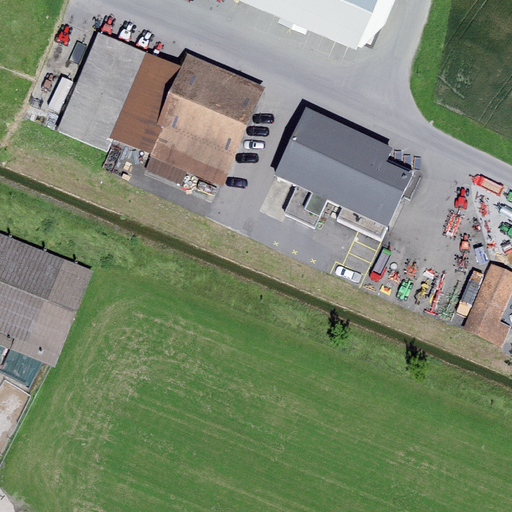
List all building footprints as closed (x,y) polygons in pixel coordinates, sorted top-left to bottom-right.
[(256,0),(364,42),(380,0),(256,0)] [(103,41),(60,142),(112,163),(118,148),(229,194),(270,97),(193,65),(188,77),(103,41)] [(396,156),(306,118),(276,188),(393,237),(415,185),(388,174),(396,156)] [(0,237),(0,341),(53,364),(90,275),(0,237)] [(505,341),(511,309),(511,267),(474,260),(470,279),(419,268),(414,290),(429,293),(426,309),(442,313),(445,301),(465,305),(459,331),(505,341)]
